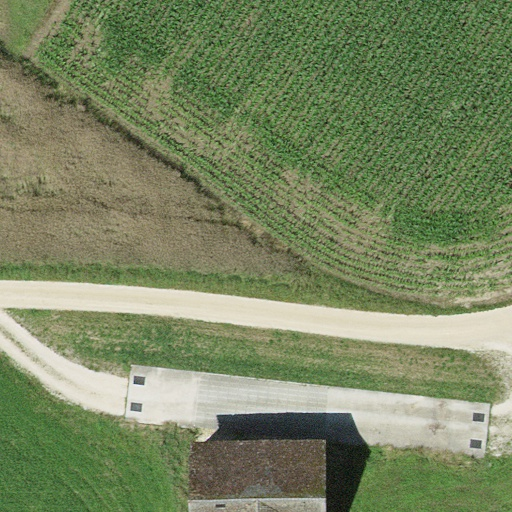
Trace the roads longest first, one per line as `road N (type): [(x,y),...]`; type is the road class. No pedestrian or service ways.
road 1 (track): [(511,404),(486,434),(130,392),(53,369),(0,318)]
road 2 (track): [(511,321),(449,330),(0,289)]
